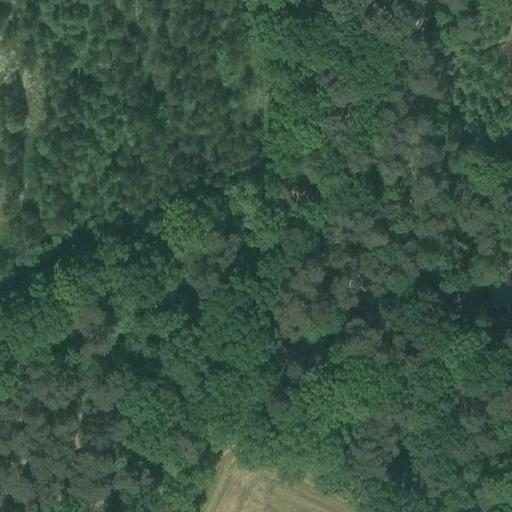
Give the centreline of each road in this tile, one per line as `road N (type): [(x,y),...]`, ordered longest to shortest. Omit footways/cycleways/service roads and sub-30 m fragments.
road 1 (track): [(161,511),(190,417),(315,190),(325,148)]
road 2 (track): [(325,148),(405,0)]
